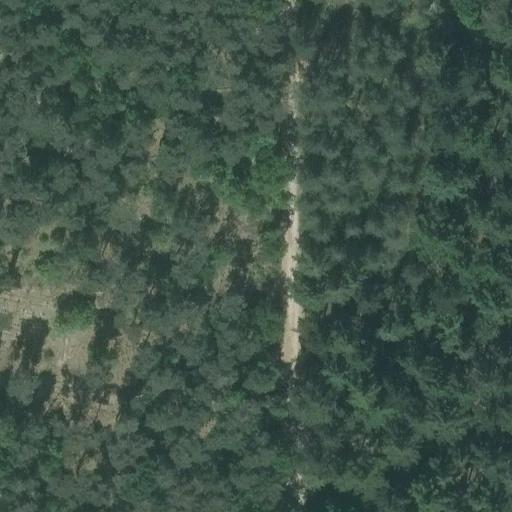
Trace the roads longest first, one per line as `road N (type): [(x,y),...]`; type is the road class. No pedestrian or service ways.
road 1 (track): [(269,0),(294,511)]
road 2 (track): [(511,43),(306,0)]
